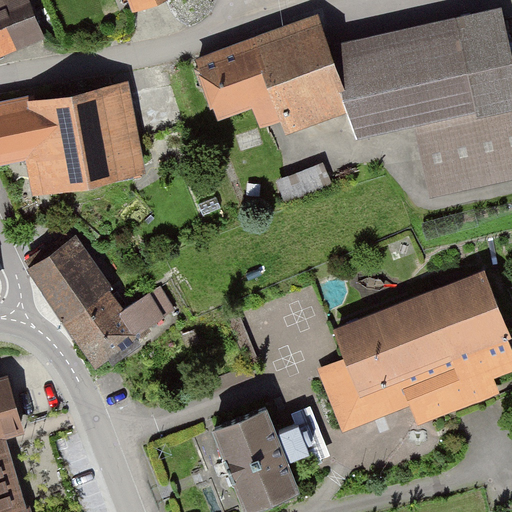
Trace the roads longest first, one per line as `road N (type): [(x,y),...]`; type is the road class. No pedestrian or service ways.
road 1 (residential): [(0,82),(178,48),(235,27)]
road 2 (unclassified): [(21,322),(50,339),(75,373),(133,511)]
road 3 (residential): [(235,27),(362,0)]
